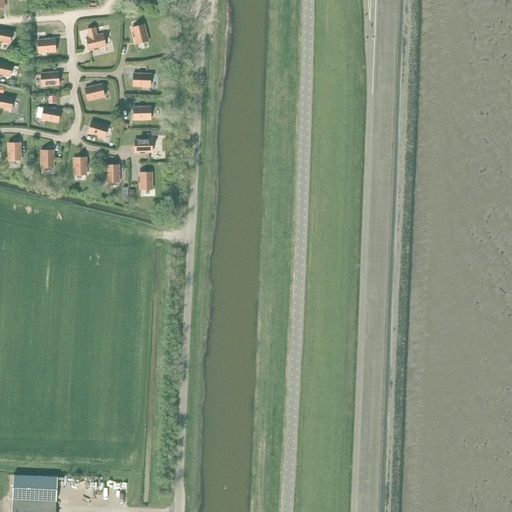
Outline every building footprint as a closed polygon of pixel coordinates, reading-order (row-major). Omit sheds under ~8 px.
[(144,24),(132,27),(136,44),(148,41),(144,24)] [(0,28),(0,41),(9,43),(12,31),(0,28)] [(89,37),(86,38),(89,50),(106,46),(103,34),(97,35),(95,28),(87,29),(89,37)] [(54,39),(37,40),(38,53),(56,51),(54,39)] [(0,62),(0,74),(10,77),(12,64),(0,62)] [(58,72),(41,73),(42,86),(59,85),(58,72)] [(133,74),(133,86),(150,87),(150,74),(133,74)] [(101,84),(85,88),(88,100),(104,96),(101,84)] [(0,95),(0,108),(11,110),(13,98),(0,95)] [(43,107),(41,119),(58,122),(60,110),(43,107)] [(150,107),(133,107),(133,120),(150,119),(150,107)] [(91,121),(88,133),(104,138),(108,126),(91,121)] [(152,139),(134,140),(135,152),(152,152),(152,139)] [(20,143),(8,143),(8,160),(21,160),(20,143)] [(53,150),(41,150),(41,168),(54,167),(53,150)] [(86,157),(74,158),(74,175),(86,175),(86,157)] [(119,165),(106,165),(107,182),(119,182),(119,165)] [(152,172),(139,172),(140,190),(152,189),(152,172)] [(12,500),(11,511),(55,511),(56,502),(57,477),(13,475),(12,500)]
